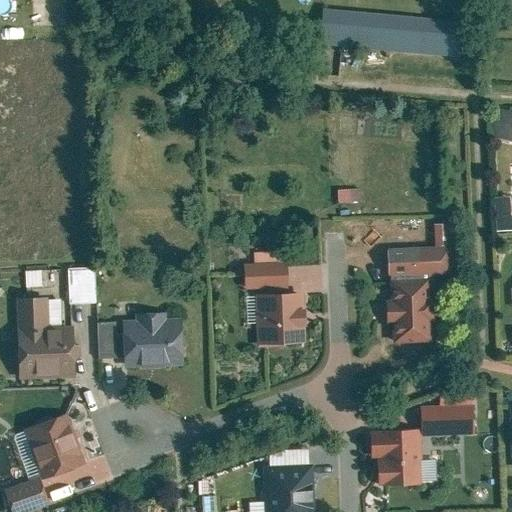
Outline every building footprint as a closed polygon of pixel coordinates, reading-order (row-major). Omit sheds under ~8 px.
[(16,0),(0,0),(0,17),(17,17),(16,0)] [(460,25),(321,12),(318,47),(457,59),(460,25)] [(511,115),(501,113),(489,124),(494,140),(509,144),(511,141),(511,115)] [(360,192),(337,193),(337,206),(360,205),(360,192)] [(492,201),(495,235),(511,233),(511,218),(511,219),(509,199),(492,201)] [(455,227),(433,227),(433,250),(456,249),(455,227)] [(448,250),(387,252),(388,280),(449,278),(448,250)] [(253,255),(253,267),(276,266),(276,255),(253,255)] [(253,267),(243,268),(244,295),(286,293),(285,266),(276,266),(253,267)] [(26,270),(27,285),(41,284),(40,269),(26,270)] [(68,308),(95,307),(94,271),(66,272),(68,308)] [(392,347),(431,345),(430,325),(435,325),(434,301),(429,301),(428,282),(389,284),(390,304),(385,304),(386,328),(391,327),(392,347)] [(256,349),(305,347),(303,297),(254,299),(256,349)] [(15,303),(18,384),(74,382),(72,329),(47,330),(46,302),(15,303)] [(180,321),(165,321),(165,316),(134,317),(134,322),(121,323),(121,337),(122,361),(123,371),(181,369),(180,321)] [(97,362),(122,361),(121,337),(115,337),(115,325),(96,325),(97,362)] [(438,410),(471,409),(470,397),(438,399),(438,410)] [(438,410),(420,411),(422,440),(472,437),(471,409),(438,410)] [(23,432),(42,484),(84,469),(65,417),(23,432)] [(384,490),(422,489),(420,433),(382,434),(384,490)] [(263,511),(313,511),(311,468),(262,471),(263,511)] [(38,480),(1,494),(7,511),(37,511),(48,508),(38,480)] [(202,495),(202,511),(215,511),(214,495),(202,495)]
